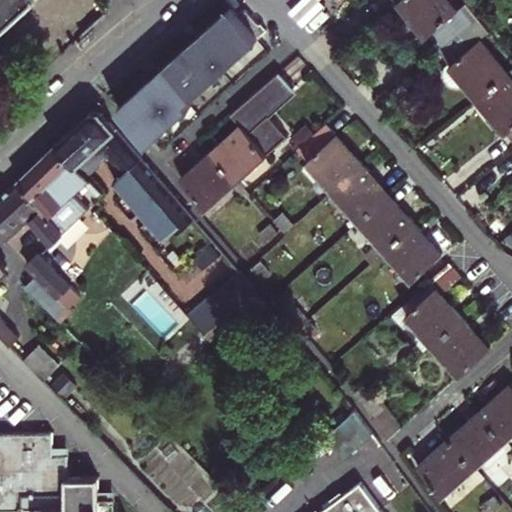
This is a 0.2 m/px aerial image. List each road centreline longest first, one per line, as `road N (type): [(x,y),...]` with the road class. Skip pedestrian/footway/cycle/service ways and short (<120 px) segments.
road 1 (residential): [(265,0),(511,271)]
road 2 (tertiary): [(0,161),(176,0)]
road 3 (residential): [(389,448),(511,344)]
